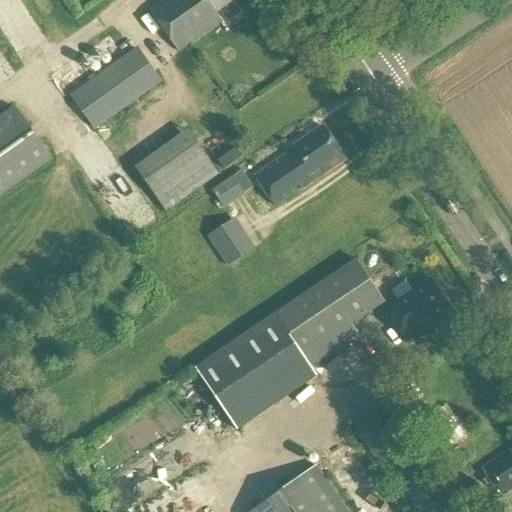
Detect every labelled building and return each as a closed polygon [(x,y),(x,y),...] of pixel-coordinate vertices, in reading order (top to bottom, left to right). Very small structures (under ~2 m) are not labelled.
[(165,0),(149,12),(178,52),(221,21),(216,14),(233,2),(231,0),(165,0)] [(162,82),(138,48),(70,97),(95,131),(162,82)] [(0,198),(53,161),(15,107),(0,117),(0,198)] [(294,148),(295,149),(296,152),(259,178),(278,205),(301,188),(304,192),(346,163),(322,128),(294,148)] [(219,175),(188,131),(136,168),(167,212),(219,175)] [(218,162),(224,170),(243,157),(237,148),(218,162)] [(223,185),(212,192),(223,209),(235,201),(223,185)] [(255,249),(236,219),(208,237),(227,267),(255,249)] [(194,369),(237,432),(317,377),(310,368),(359,335),(352,325),(385,303),(355,259),(194,369)] [(431,280),(385,310),(408,345),(427,333),(425,329),(452,311),(431,280)] [(445,404),(425,416),(444,450),(465,437),(445,404)] [(389,406),(354,431),(411,511),(453,511),(461,506),(389,406)] [(511,455),(511,456),(509,452),(482,470),(501,498),(511,490),(511,455)] [(348,511),(316,467),(253,511),(348,511)] [(474,488),(460,499),(468,510),(483,499),(474,488)]
